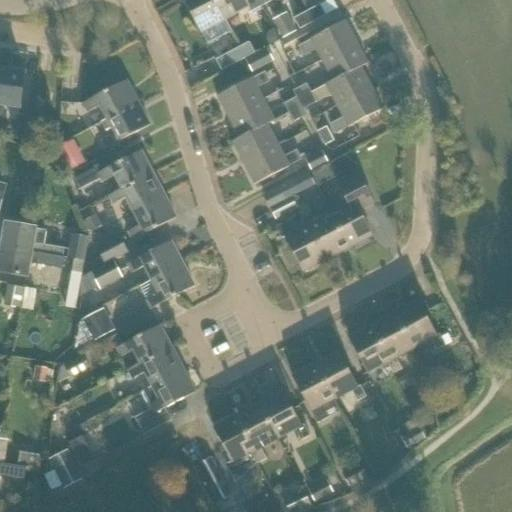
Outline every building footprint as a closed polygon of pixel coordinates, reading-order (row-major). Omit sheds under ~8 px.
[(225,21),(213,0),(182,0),(207,45),(231,33),(225,21)] [(261,7),(257,0),(213,0),(225,21),(248,8),(250,13),(261,7)] [(511,0),(485,0),(511,55),(511,80),(476,98),(511,174),(511,0)] [(299,30),(325,17),(319,6),(293,20),(299,30)] [(282,40),(296,32),(286,13),(272,20),(282,40)] [(321,61),(356,43),(344,22),(310,40),(310,41),(298,48),(303,56),(315,50),(321,61)] [(279,41),(274,30),(267,34),(265,40),(268,46),(279,41)] [(221,72),(254,54),(248,43),(215,61),(221,72)] [(360,68),(367,65),(356,43),(321,61),(332,82),(332,83),(360,68)] [(268,55),(266,51),(245,62),(251,73),(272,61),(268,55)] [(371,89),(360,68),(332,83),(332,82),(325,86),(337,107),(371,89)] [(2,70),(0,84),(0,106),(19,110),(24,74),(2,70)] [(228,119),(262,100),(256,89),(269,82),(264,73),(252,80),(251,79),(217,98),(228,119)] [(106,121),(138,104),(126,81),(122,83),(121,80),(117,79),(111,83),(110,86),(111,89),(83,105),(87,113),(99,107),(106,121)] [(298,101),(310,94),(306,85),(293,92),(296,98),(298,101)] [(371,89),(337,107),(343,118),(330,125),(335,134),(347,128),(348,128),(382,110),(371,89)] [(48,103),(49,95),(42,94),(41,102),(48,103)] [(302,110),(303,109),(315,103),(310,94),(298,101),(301,107),(302,110)] [(301,107),(298,101),(296,98),(284,105),(288,114),(301,107)] [(266,125),(267,126),(274,122),(262,100),(228,119),(239,139),(239,140),(266,125)] [(138,104),(106,121),(114,134),(102,141),(106,149),(149,127),(138,104)] [(306,115),(303,109),(302,110),(301,107),(288,114),(293,122),(306,115)] [(27,142),(30,118),(18,116),(15,140),(27,142)] [(55,136),(57,124),(39,121),(37,134),(55,136)] [(277,146),(267,126),(266,125),(239,140),(239,139),(231,143),(243,164),(277,146)] [(324,147),(334,142),(326,127),(317,132),(324,147)] [(277,146),(243,164),(254,186),(288,167),(301,160),(296,151),(283,158),(277,146)] [(311,173),(328,164),(322,151),(305,160),(311,173)] [(121,190),(152,174),(140,152),(112,167),(108,160),(72,179),(78,191),(100,180),(102,183),(114,177),(121,190)] [(76,154),(63,161),(69,172),(82,165),(76,154)] [(312,174),(317,185),(353,166),(347,156),(312,174)] [(330,214),(348,249),(371,237),(359,213),(374,204),(357,171),(336,183),(347,205),(333,212),(330,214)] [(277,188),(284,201),(285,200),(291,197),(314,185),(308,173),(277,188)] [(133,213),(164,197),(152,174),(121,190),(109,196),(113,205),(125,199),(133,213)] [(164,197),(133,213),(140,226),(128,233),(132,241),(175,219),(164,197)] [(284,201),(268,208),(275,221),(297,209),(291,197),(285,200),(284,201)] [(330,214),(333,212),(328,201),(318,206),(324,217),(307,226),(326,261),(348,249),(330,214)] [(90,233),(102,226),(96,215),(84,222),(90,233)] [(326,261),(307,226),(290,234),(284,223),(275,228),(281,239),(284,238),(303,273),(326,261)] [(30,254),(39,255),(62,259),(64,249),(43,246),(46,232),(5,225),(1,249),(30,254)] [(84,262),(88,238),(71,235),(67,259),(73,260),(84,262)] [(104,266),(127,254),(118,237),(95,249),(104,266)] [(151,281),(182,265),(170,242),(127,265),(132,274),(144,268),(151,281)] [(39,255),(30,254),(1,249),(0,255),(0,273),(26,278),(29,264),(61,269),(62,259),(39,255)] [(77,274),(82,275),(84,262),(73,260),(71,273),(77,274)] [(99,291),(122,278),(113,263),(90,275),(99,291)] [(182,265),(151,281),(158,295),(146,301),(151,310),(194,287),(182,265)] [(79,291),(82,275),(77,274),(71,273),(68,289),(79,291)] [(90,275),(83,279),(81,299),(98,290),(90,275)] [(19,309),(23,289),(7,286),(3,306),(19,309)] [(394,314),(413,350),(430,340),(436,351),(445,346),(439,335),(435,337),(416,302),(394,314)] [(82,321),(93,343),(115,331),(103,309),(82,321)] [(396,359),(413,350),(394,314),(371,326),(390,362),(386,364),(392,375),(402,370),(396,359)] [(140,365),(171,349),(159,326),(116,349),(121,358),(133,351),(140,364),(140,365)] [(367,374),(386,364),(390,362),(371,326),(348,339),(367,374)] [(152,387),(183,371),(171,349),(140,365),(140,364),(128,371),(132,380),(144,373),(151,387),(152,387)] [(315,365),(334,401),(351,392),(356,402),(366,398),(360,386),(356,388),(338,353),(315,365)] [(70,378),(90,368),(83,356),(64,366),(70,378)] [(322,407),(334,401),(315,365),(292,377),(311,413),(317,424),(328,418),(322,407)] [(44,383),(47,369),(35,367),(33,381),(44,383)] [(152,387),(151,387),(142,392),(150,406),(147,407),(149,411),(134,418),(143,436),(171,420),(165,409),(195,393),(183,371),(152,387)] [(404,391),(412,387),(405,376),(397,381),(404,391)] [(258,405),(277,440),(294,431),(300,442),(310,437),(303,425),(300,427),(281,392),(258,405)] [(260,449),(277,440),(258,405),(236,416),(255,452),(251,454),(256,463),(257,465),(266,460),(260,449)] [(235,482),(256,463),(251,454),(255,452),(236,416),(213,429),(231,463),(226,466),(235,482)] [(406,450),(425,440),(419,428),(400,438),(406,450)] [(94,461),(81,437),(69,444),(81,467),(94,461)] [(17,466),(36,470),(39,454),(20,451),(17,466)] [(63,490),(82,480),(68,451),(48,460),(63,490)] [(210,494),(226,486),(211,457),(195,465),(210,494)] [(349,489),(368,479),(360,465),(342,474),(349,489)] [(314,503),(333,494),(326,481),(308,491),(314,503)] [(288,511),(297,511),(310,506),(303,491),(283,501),(288,511)]
